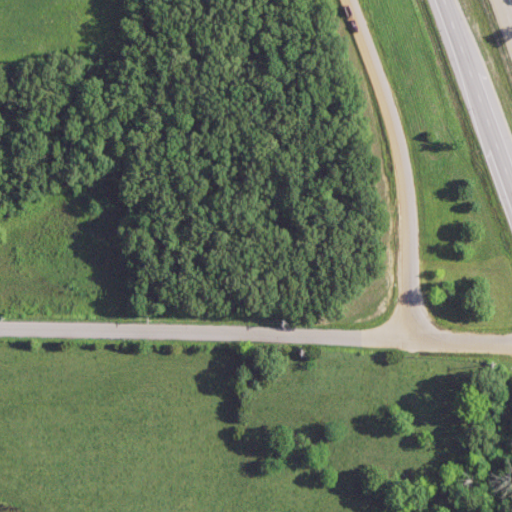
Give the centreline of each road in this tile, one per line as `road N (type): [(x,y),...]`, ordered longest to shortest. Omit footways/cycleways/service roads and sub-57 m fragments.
road 1 (residential): [(511,345),(0,330)]
road 2 (trunk): [(440,0),(511,196)]
